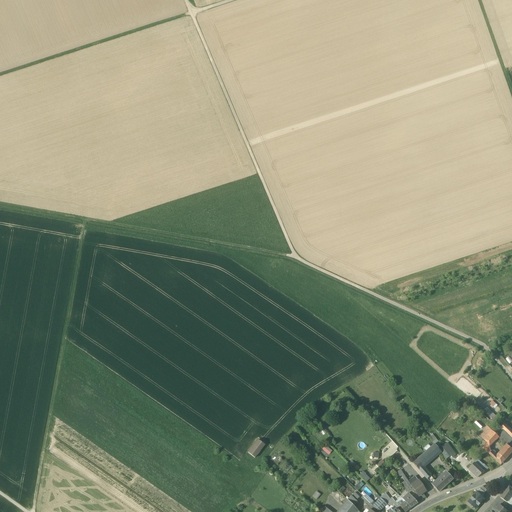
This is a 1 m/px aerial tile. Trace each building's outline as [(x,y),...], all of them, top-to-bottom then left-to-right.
[(486,407),(483,411),(493,420),(497,416),(486,407)] [(511,430),(505,424),(501,427),(511,437),(511,430)] [(488,427),(480,436),(483,438),(491,430),(488,427)] [(498,436),(491,430),(483,438),(486,442),(486,441),(490,445),(498,437),(498,436)] [(511,438),(504,430),(498,436),(498,437),(502,441),(501,441),(507,446),(508,445),(511,440),(511,438)] [(440,444),(432,435),(429,438),(435,444),(438,448),(440,447),(439,445),(440,444)] [(258,440),(248,453),(255,458),(265,445),(258,440)] [(447,443),(442,447),(444,449),(440,452),(446,459),(450,456),(452,458),(455,455),(447,443)] [(435,444),(412,463),(419,470),(423,467),(440,452),(438,448),(435,444)] [(321,448),(328,455),(332,451),(325,445),(321,448)] [(507,446),(500,454),(506,460),(509,456),(509,457),(510,455),(511,452),(511,448),(508,445),(507,446)] [(506,460),(500,454),(497,457),(486,446),(483,448),(501,465),(506,460)] [(484,465),(480,461),(476,458),(471,464),(473,465),(475,463),(485,472),(489,468),(487,467),(484,464),(484,465)] [(485,472),(475,463),(473,465),(468,469),(478,478),(485,472)] [(430,476),(423,467),(419,470),(426,479),(430,476)] [(363,471),(359,474),(366,482),(370,478),(363,471)] [(436,482),(432,485),(438,492),(453,480),(446,472),(436,482)] [(408,481),(403,473),(399,475),(400,476),(401,476),(411,491),(416,498),(418,496),(411,486),(411,485),(408,481)] [(415,476),(408,481),(411,485),(418,481),(415,476)] [(436,482),(430,476),(426,479),(432,485),(436,482)] [(357,490),(364,484),(360,481),(354,487),(357,490)] [(425,491),(418,481),(411,485),(411,486),(418,496),(423,493),(425,491)] [(511,487),(509,486),(501,498),(507,502),(511,495),(511,487)] [(483,487),(475,490),(477,492),(482,496),(487,490),(483,487)] [(418,496),(416,498),(411,491),(408,493),(412,497),(417,503),(423,499),(422,497),(424,495),(423,493),(418,496)] [(468,502),(476,510),(485,499),(482,496),(477,492),(468,502)] [(408,493),(402,499),(405,501),(411,508),(413,507),(415,506),(414,506),(418,504),(417,503),(412,497),(408,493)] [(372,501),(367,496),(366,495),(364,497),(370,503),(372,501)] [(351,496),(347,500),(353,506),(357,502),(355,500),(351,496)] [(382,499),(377,504),(376,505),(374,507),(378,510),(384,505),(386,503),(385,502),(382,499)] [(337,511),(356,511),(358,511),(353,506),(347,500),(337,511)] [(395,501),(389,505),(396,508),(397,509),(399,507),(397,504),(395,501)] [(401,504),(399,505),(400,507),(404,511),(405,511),(411,508),(405,501),(401,504)]
